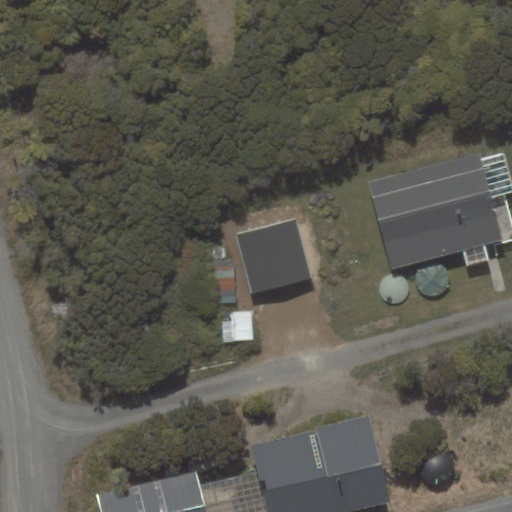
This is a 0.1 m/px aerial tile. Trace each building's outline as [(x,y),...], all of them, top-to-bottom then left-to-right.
[(481,153),(368,182),(391,269),(462,252),(465,266),(489,260),(485,246),(504,241),(493,198),(511,193),(511,179),(505,153),(482,158),(481,153)] [(296,219),(236,235),(252,294),(311,279),(296,219)] [(346,511),(389,502),(369,414),(315,427),(316,430),(252,445),(258,471),(267,511),(346,511)] [(206,511),(201,485),(198,471),(97,494),(100,511),(206,511)] [(267,511),(258,471),(201,485),(206,511),(267,511)]
